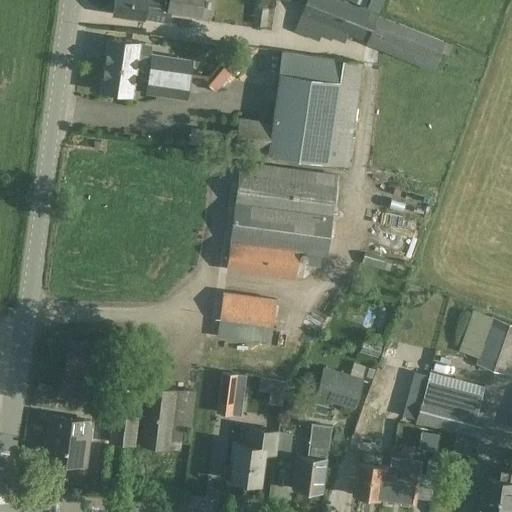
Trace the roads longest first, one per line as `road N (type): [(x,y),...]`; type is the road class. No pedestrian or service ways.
road 1 (unclassified): [(0,495),(68,0)]
road 2 (tertiary): [(126,511),(0,495)]
